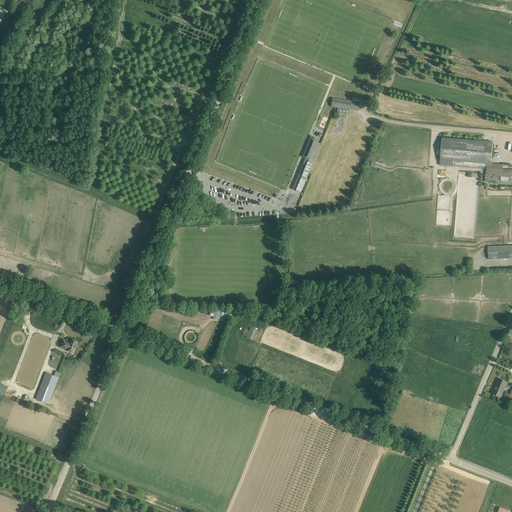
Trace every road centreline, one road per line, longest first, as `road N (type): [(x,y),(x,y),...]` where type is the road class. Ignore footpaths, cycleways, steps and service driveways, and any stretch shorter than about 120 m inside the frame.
road 1 (unclassified): [(123,328),(260,0)]
road 2 (unclassified): [(450,459),(123,328)]
road 3 (unclassified): [(48,511),(123,328)]
road 4 (unclassified): [(450,459),(511,317)]
road 5 (unclassified): [(123,328),(0,284)]
